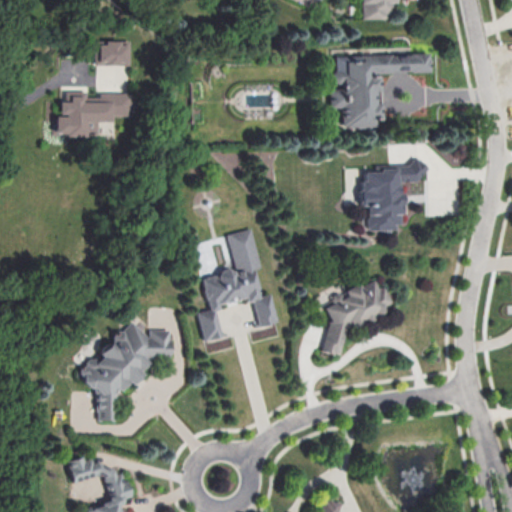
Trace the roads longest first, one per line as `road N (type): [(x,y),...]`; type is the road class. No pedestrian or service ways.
road 1 (residential): [(481,432),(466,334),(497,154),(469,0)]
road 2 (residential): [(470,385),(315,412),(264,440),(215,482)]
